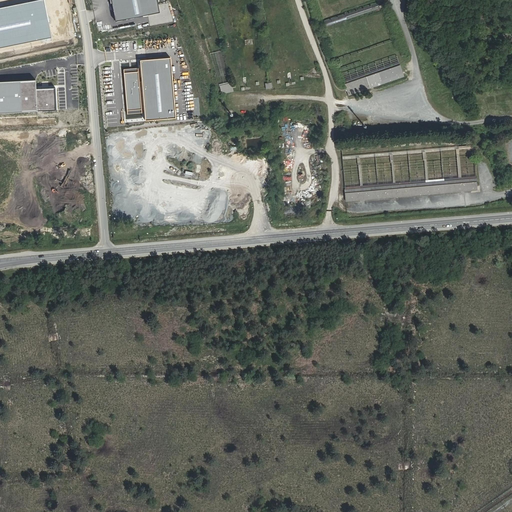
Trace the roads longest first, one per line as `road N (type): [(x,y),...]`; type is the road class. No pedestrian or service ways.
road 1 (secondary): [(511,217),(105,252)]
road 2 (tertiary): [(105,252),(80,0)]
road 3 (unknown): [(352,209),(511,193)]
